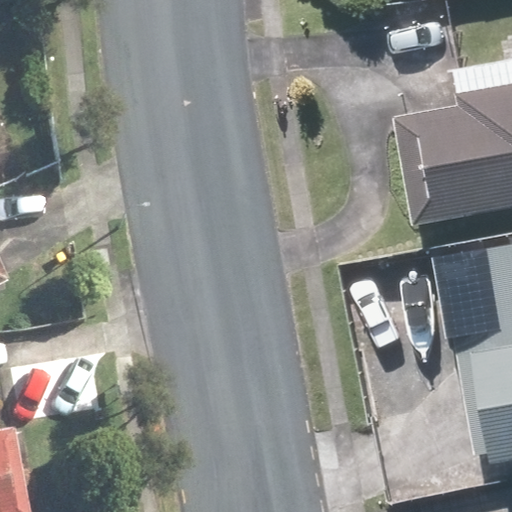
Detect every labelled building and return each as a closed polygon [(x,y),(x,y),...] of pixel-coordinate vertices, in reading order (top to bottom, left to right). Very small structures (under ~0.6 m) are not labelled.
[(455,6),(381,17),(392,93),(466,82),(455,6)] [(511,202),(511,80),(468,88),(470,98),(399,111),(418,220),(511,202)] [(511,241),(481,246),(496,338),(480,341),(498,450),(511,447),(511,241)] [(0,294),(13,289),(0,259),(0,294)] [(0,435),(0,511),(33,511),(18,432),(0,435)]
